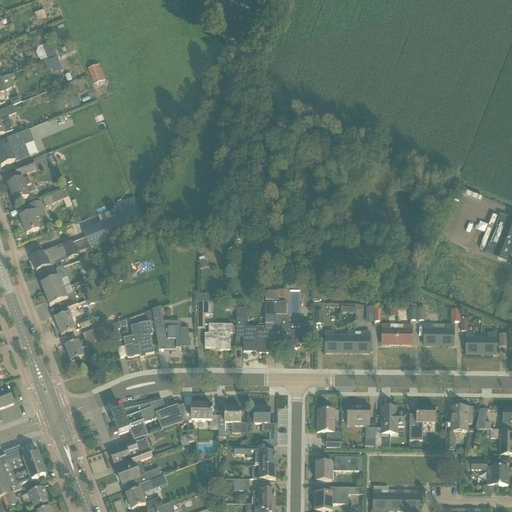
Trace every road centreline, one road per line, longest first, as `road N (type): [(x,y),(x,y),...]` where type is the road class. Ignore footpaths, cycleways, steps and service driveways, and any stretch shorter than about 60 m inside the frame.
road 1 (residential): [(59,417),(157,380),(296,382)]
road 2 (residential): [(296,382),(511,382)]
road 3 (residential): [(295,511),(296,382)]
